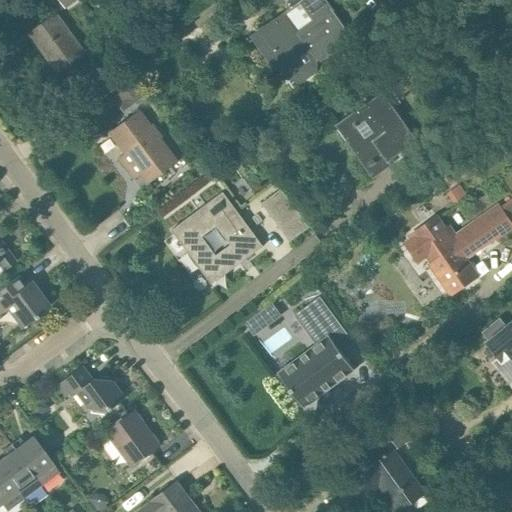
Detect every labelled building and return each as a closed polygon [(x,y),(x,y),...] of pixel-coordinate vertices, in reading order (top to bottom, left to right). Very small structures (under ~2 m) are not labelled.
[(59,0),(65,8),(76,0),(59,0)] [(283,0),(289,8),(251,35),(278,73),(310,51),(315,58),(316,59),(317,60),(318,60),(320,60),(321,60),(323,60),(324,59),(325,58),(326,57),(327,55),(327,54),(328,52),(327,51),(327,49),(326,48),(345,34),(330,13),(334,10),(326,0),(283,0)] [(416,5),(406,12),(412,22),(423,15),(416,5)] [(58,70),(83,52),(56,14),(35,29),(45,44),(41,47),(58,70)] [(136,81),(125,88),(136,103),(146,95),(136,81)] [(338,123),(336,124),(344,136),(348,134),(374,171),(389,161),(417,140),(395,109),(401,102),(391,86),(382,92),(368,102),(338,123)] [(141,174),(148,184),(178,162),(161,138),(162,137),(153,124),(148,128),(138,114),(141,111),(140,110),(109,132),(121,148),(124,146),(128,151),(118,158),(134,179),(141,174)] [(456,206),(469,197),(460,184),(447,193),(456,206)] [(281,189),(261,203),(280,229),(300,214),(281,189)] [(263,246),(223,191),(171,229),(212,284),(263,246)] [(413,238),(406,243),(418,261),(430,252),(435,260),(430,263),(452,294),(468,282),(478,275),(467,259),(469,258),(496,239),(497,241),(511,230),(511,222),(501,206),(499,203),(460,230),(456,232),(451,224),(447,227),(439,215),(427,223),(411,235),(413,238)] [(0,240),(0,264),(4,270),(15,261),(0,241),(0,240)] [(0,312),(7,308),(21,327),(49,307),(30,281),(23,286),(16,276),(0,287),(0,312)] [(317,344),(278,373),(304,407),(354,369),(341,351),(353,343),(320,298),(296,316),(317,344)] [(500,317),(482,332),(490,341),(489,342),(500,356),(495,361),(511,381),(511,323),(508,327),(500,317)] [(255,334),(262,329),(253,318),(246,323),(255,334)] [(109,409),(125,398),(113,382),(94,379),(92,380),(82,366),(59,384),(68,398),(78,391),(88,405),(109,409)] [(45,413),(46,404),(40,396),(28,405),(38,418),(45,413)] [(131,465),(159,445),(134,411),(107,431),(131,465)] [(407,420),(387,434),(397,448),(418,434),(407,420)] [(40,486),(58,474),(32,436),(23,442),(20,438),(10,444),(40,486)] [(23,499),(40,486),(10,444),(2,450),(6,455),(0,459),(0,466),(18,491),(18,490),(23,499)] [(400,511),(424,493),(393,449),(368,468),(370,470),(360,477),(370,491),(380,484),(400,511)] [(0,503),(6,511),(23,499),(18,491),(0,466),(0,503)] [(199,511),(178,482),(177,481),(151,500),(152,501),(138,511),(139,511),(199,511)] [(108,501),(104,493),(95,492),(87,497),(96,509),(108,501)]
